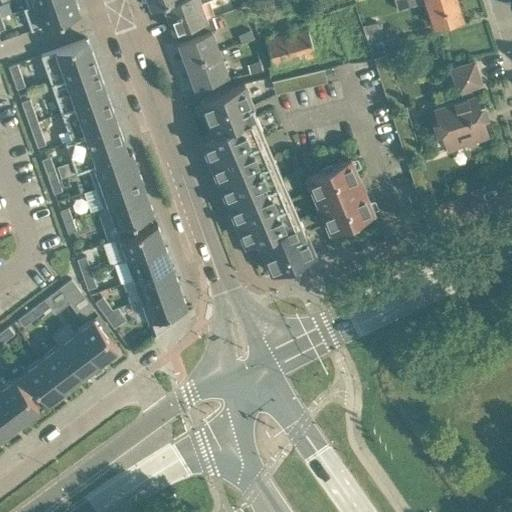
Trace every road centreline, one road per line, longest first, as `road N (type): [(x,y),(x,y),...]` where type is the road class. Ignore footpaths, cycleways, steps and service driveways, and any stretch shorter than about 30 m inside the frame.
road 1 (residential): [(233,313),(116,0)]
road 2 (secondary): [(511,238),(263,362)]
road 3 (residential): [(511,196),(303,283)]
road 4 (residential): [(169,411),(131,384),(0,489)]
road 5 (secondary): [(358,511),(263,362)]
road 6 (secondary): [(169,411),(33,511)]
road 7 (secondary): [(101,511),(237,422)]
